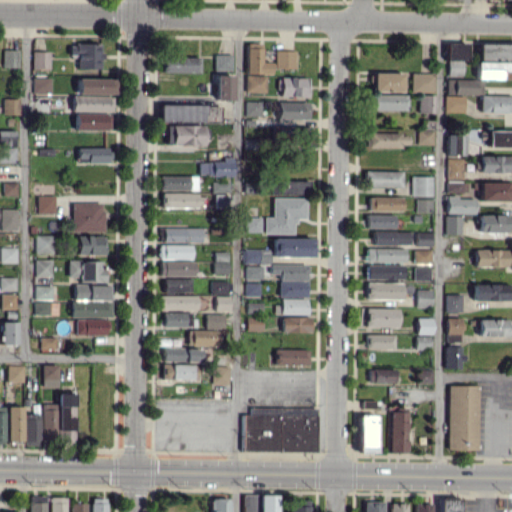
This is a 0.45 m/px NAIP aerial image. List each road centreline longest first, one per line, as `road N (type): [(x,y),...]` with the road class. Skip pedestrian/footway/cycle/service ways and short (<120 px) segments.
road 1 (residential): [(0,12),(511,20)]
road 2 (secondary): [(0,469),(511,475)]
road 3 (residential): [(136,0),(132,511)]
road 4 (residential): [(341,17),(336,511)]
